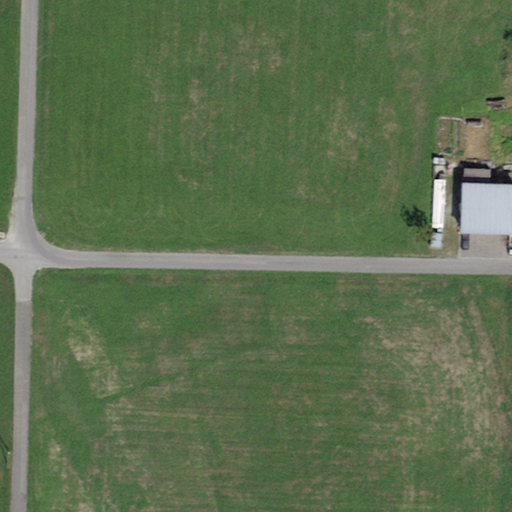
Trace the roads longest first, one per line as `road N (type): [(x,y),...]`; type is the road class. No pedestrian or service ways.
road 1 (track): [(12,511),(25,0)]
road 2 (track): [(0,255),(511,266)]
